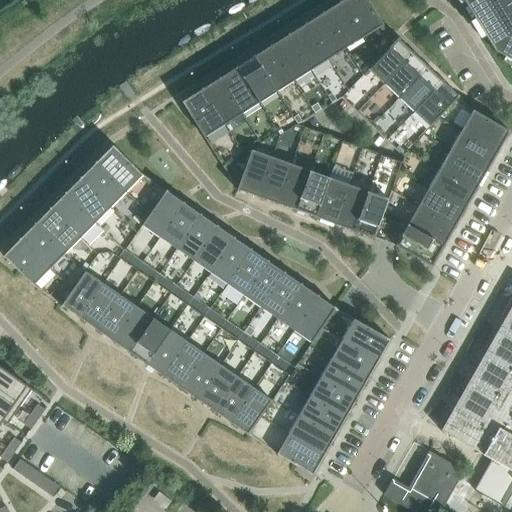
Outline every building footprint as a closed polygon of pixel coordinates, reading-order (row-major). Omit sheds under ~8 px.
[(363,38),(383,25),(367,0),(343,0),(341,2),(340,1),(363,38)] [(511,0),(464,0),(463,1),(475,19),(505,0),(511,0)] [(494,51),(496,52),(497,52),(497,53),(504,56),(511,42),(511,0),(505,0),(475,19),(494,51)] [(340,1),(339,2),(339,3),(324,13),(323,12),(322,12),(345,48),(363,38),(340,1)] [(322,12),(322,13),(322,14),(306,24),(306,23),(305,23),(328,59),(345,48),(322,12)] [(305,23),(304,24),(305,24),(289,34),(288,34),(311,70),(328,59),(305,23)] [(288,34),(287,35),(288,35),(272,45),(271,45),(294,81),(311,70),(288,34)] [(414,53),(413,52),(412,53),(399,40),(400,39),(398,38),(378,59),(394,74),(414,53)] [(271,45),(270,46),(255,56),(254,55),(253,56),(276,92),(294,81),(271,45)] [(428,67),(428,66),(427,67),(414,54),(414,53),(394,74),(408,88),(428,67)] [(253,56),(253,57),(237,67),(237,66),(236,67),(259,103),(276,92),(253,56)] [(236,67),(235,67),(236,68),(220,78),(220,77),(219,78),(242,114),(259,103),(236,67)] [(443,81),(442,81),(428,68),(429,68),(428,67),(408,88),(423,102),(443,81)] [(225,125),(242,114),(219,78),(218,78),(219,79),(203,89),(202,88),(202,89),(225,125)] [(423,102),(439,117),(459,96),(457,95),(443,82),(444,82),(443,81),(423,102)] [(202,89),(201,89),(201,90),(182,102),(204,138),(225,125),(202,89)] [(509,131),(473,110),(461,131),(498,153),(498,152),(509,131)] [(498,153),(461,131),(450,150),(487,171),(488,171),(487,170),(497,153),(498,153)] [(96,161),(95,162),(126,192),(143,175),(126,159),(126,158),(126,157),(125,158),(113,145),(103,155),(102,156),(97,162),(96,161)] [(272,157),(251,150),(237,190),(239,191),(239,190),(257,197),(256,197),(257,198),(272,157)] [(487,171),(450,150),(439,169),(476,190),(477,189),(476,189),(486,172),(487,172),(487,171)] [(291,164),(272,157),(257,198),(258,198),(258,197),(276,204),(276,205),(291,164)] [(81,177),(80,177),(111,207),(126,192),(95,162),(95,163),(88,171),(88,170),(87,171),(87,172),(81,177)] [(310,171),(291,164),(276,205),(277,205),(277,204),(295,210),(295,211),(296,212),(310,171)] [(476,190),(439,169),(428,188),(466,209),(466,208),(465,208),(475,191),(476,191),(476,190)] [(329,178),(310,171),(296,212),(297,211),(314,217),(314,218),(315,218),(329,178)] [(111,207),(80,177),(80,178),(80,179),(73,186),(72,187),(66,193),(66,192),(65,193),(95,223),(111,207)] [(349,185),(329,178),(315,218),(315,219),(316,218),(333,224),(333,225),(334,225),(349,185)] [(368,192),(349,185),(334,225),(335,226),(335,225),(353,231),(352,232),(353,232),(368,192)] [(466,209),(428,188),(418,206),(455,228),(455,227),(465,209),(465,210),(466,209)] [(184,203),(183,202),(183,203),(176,198),(175,197),(167,192),(168,191),(166,190),(166,191),(142,226),(160,238),(183,203),(184,203)] [(388,199),(368,192),(353,232),(354,233),(354,232),(372,238),(372,239),(374,240),(388,199)] [(50,207),(50,208),(80,238),(95,223),(65,193),(64,193),(65,194),(58,201),(57,201),(56,202),(57,202),(51,208),(50,207)] [(183,203),(160,238),(176,249),(200,215),(201,214),(200,214),(193,210),(193,209),(192,209),(184,204),(185,203),(184,203),(183,203)] [(455,228),(418,206),(407,225),(444,246),(445,246),(444,245),(454,228),(455,228)] [(80,238),(50,208),(49,209),(50,209),(42,217),(42,216),(41,217),(41,218),(36,223),(35,223),(65,253),(80,238)] [(201,215),(201,214),(200,215),(176,249),(193,261),(218,226),(217,225),(216,226),(210,221),(209,220),(209,221),(201,215)] [(65,253),(35,223),(34,224),(35,225),(27,232),(26,233),(21,239),(20,238),(19,239),(50,269),(65,253)] [(444,246),(407,225),(395,246),(432,267),(443,247),(444,247),(444,246)] [(218,226),(193,261),(210,273),(234,238),(234,237),(233,238),(226,233),(227,233),(226,232),(225,232),(218,227),(218,226)] [(235,239),(235,238),(234,237),(234,238),(210,273),(227,284),(250,250),(251,249),(250,249),(243,245),(243,244),(242,244),(235,239)] [(50,269),(19,239),(19,240),(3,256),(15,269),(16,270),(33,286),(50,269)] [(268,261),(267,260),(267,261),(260,256),(259,255),(259,256),(251,250),(252,250),(251,249),(250,250),(227,284),(243,296),(268,261)] [(285,272),(284,272),(283,273),(277,268),(276,267),(268,262),(269,261),(268,261),(243,296),(260,307),(284,273),(285,272)] [(78,318),(79,319),(103,284),(86,271),(62,306),(61,307),(63,308),(63,307),(71,312),(71,313),(72,313),(78,318)] [(301,284),(301,283),(300,284),(294,280),(294,279),(293,278),(292,279),(285,273),(285,272),(284,273),(260,307),(277,319),(301,284)] [(103,284),(79,319),(80,319),(87,324),(88,325),(89,325),(95,329),(95,330),(120,295),(103,284)] [(301,284),(277,319),(294,331),(318,296),(317,295),(317,296),(310,291),(309,290),(302,285),(302,284),(301,284)] [(112,341),(112,342),(137,307),(120,295),(95,330),(96,331),(97,330),(104,335),(104,336),(105,337),(105,336),(112,341)] [(319,296),(318,296),(294,331),(311,343),(335,308),(336,308),(334,307),(327,303),(327,302),(326,302),(318,297),(319,296)] [(511,511),(511,306),(441,431),(493,461),(476,491),(511,511)] [(128,353),(129,354),(153,318),(137,307),(112,342),(113,342),(121,347),(122,348),(129,352),(128,353)] [(145,365),(146,365),(170,330),(153,318),(129,354),(130,354),(130,353),(138,359),(139,360),(139,359),(145,364),(145,365)] [(342,340),(379,361),(379,360),(383,353),(384,352),(383,352),(390,340),(375,331),(374,330),(374,331),(355,320),(354,319),(342,340)] [(162,376),(163,377),(187,342),(170,330),(146,365),(146,366),(147,365),(155,370),(154,371),(155,371),(156,371),(162,376)] [(378,362),(379,361),(342,340),(331,359),(368,380),(369,379),(368,379),(372,372),(373,371),(378,362)] [(179,388),(204,353),(187,342),(163,377),(164,377),(171,382),(172,383),(179,387),(179,388)] [(195,400),(196,400),(220,365),(204,353),(179,388),(180,389),(180,388),(188,394),(189,395),(189,394),(196,399),(195,400)] [(368,381),(368,380),(331,359),(320,377),(357,399),(358,398),(357,398),(361,391),(362,391),(362,390),(362,389),(367,380),(368,381)] [(220,365),(196,400),(197,401),(197,400),(205,405),(206,406),(213,411),(212,411),(213,412),(237,377),(220,365)] [(0,393),(20,407),(31,391),(31,390),(32,389),(31,389),(31,388),(0,367),(0,393)] [(229,423),(230,423),(254,388),(237,377),(213,412),(214,412),(222,417),(221,417),(222,418),(223,418),(229,422),(229,423)] [(357,399),(320,377),(310,396),(347,417),(346,416),(350,409),(351,409),(351,408),(356,399),(357,399)] [(254,388),(230,423),(230,424),(231,423),(238,428),(238,429),(239,429),(246,434),(247,435),(248,435),(271,400),(254,388)] [(7,425),(20,407),(0,393),(0,418),(3,420),(2,421),(7,425)] [(299,415),(336,436),(336,435),(340,428),(341,427),(340,427),(346,418),(347,417),(310,396),(299,415)] [(37,405),(30,414),(37,419),(44,409),(37,405)] [(30,414),(23,424),(30,429),(37,419),(30,414)] [(336,437),(336,436),(299,415),(288,434),(325,455),(326,454),(325,454),(329,447),(330,446),(335,437),(336,437)] [(325,456),(325,455),(288,434),(276,455),(296,466),(296,467),(297,467),(298,467),(313,475),(318,466),(319,466),(319,465),(319,464),(324,455),(325,456)] [(14,438),(7,448),(13,453),(20,443),(14,438)] [(7,448),(0,458),(7,462),(13,453),(7,448)] [(409,488),(393,479),(384,495),(414,511),(440,511),(464,471),(430,451),(409,488)] [(20,460),(13,470),(19,474),(26,464),(20,460)] [(26,464),(19,474),(26,479),(33,469),(26,464)] [(33,469),(26,479),(32,483),(39,473),(33,469)] [(39,473),(32,483),(38,487),(45,478),(39,473)] [(45,478),(38,487),(45,492),(52,482),(45,478)] [(52,482),(45,492),(51,496),(58,487),(52,482)]
